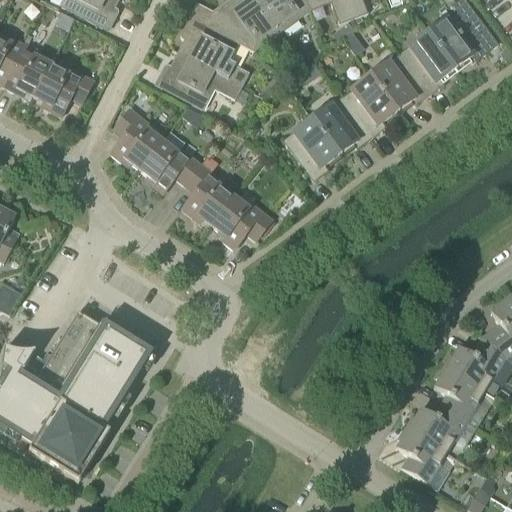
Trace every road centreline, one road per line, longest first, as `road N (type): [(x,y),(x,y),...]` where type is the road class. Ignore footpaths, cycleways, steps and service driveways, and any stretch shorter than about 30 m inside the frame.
road 1 (residential): [(511,89),(229,298)]
road 2 (residential): [(354,472),(465,303),(511,270)]
road 3 (residential): [(229,298),(111,220),(71,174)]
road 4 (residential): [(71,174),(162,0)]
road 5 (residential): [(198,374),(111,511)]
road 6 (residential): [(334,459),(198,374)]
